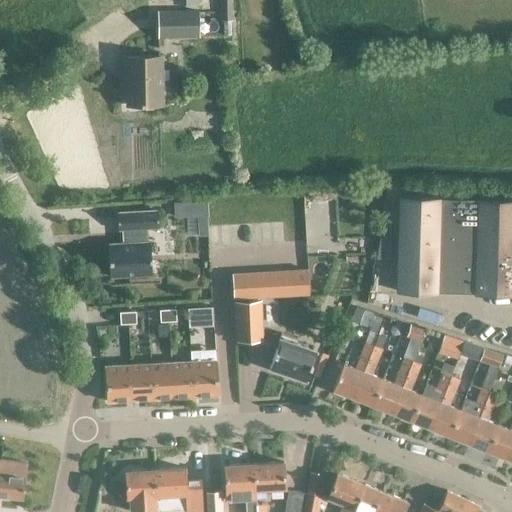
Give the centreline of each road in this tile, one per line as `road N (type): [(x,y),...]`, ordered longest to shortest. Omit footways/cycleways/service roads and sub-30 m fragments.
road 1 (residential): [(511,509),(469,483),(305,420),(80,430)]
road 2 (residential): [(80,430),(80,328),(8,177)]
